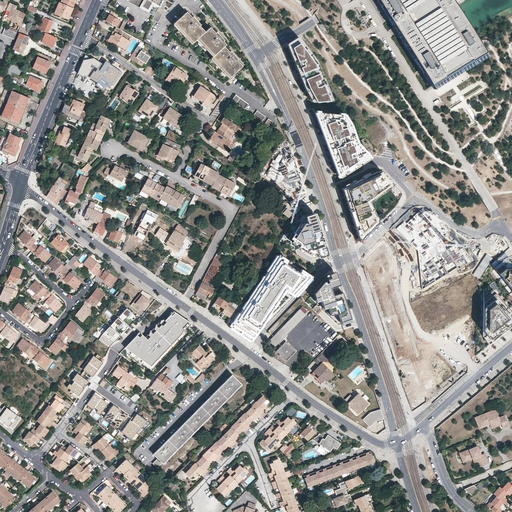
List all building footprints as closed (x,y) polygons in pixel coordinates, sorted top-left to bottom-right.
[(0,9),(5,12),(8,3),(9,2),(5,0),(2,0),(1,2),(0,1),(0,9)] [(154,14),(129,0),(125,0),(153,16),(154,14)] [(154,3),(148,0),(129,0),(154,14),(154,13),(156,10),(156,9),(158,7),(158,6),(154,3)] [(311,0),(317,8),(329,0),(311,0)] [(376,0),(431,85),(484,52),(451,0),(376,0)] [(32,2),(30,1),(26,10),(36,14),(37,10),(30,7),(32,2)] [(70,14),(72,8),(60,2),(59,2),(57,7),(63,9),(63,11),(70,14)] [(15,6),(8,3),(5,12),(3,16),(21,24),(25,14),(14,9),(15,6)] [(67,20),(70,14),(63,11),(63,9),(57,7),(54,14),(67,20)] [(111,10),(105,20),(116,27),(120,19),(117,18),(119,15),(111,10)] [(187,12),(186,12),(182,16),(175,22),(181,29),(187,36),(193,43),(197,39),(198,37),(205,32),(200,26),(200,25),(193,17),(192,17),(187,12)] [(45,17),(43,16),(37,29),(41,31),(44,32),(47,34),(52,22),(44,18),(45,17)] [(124,17),(119,28),(122,30),(127,20),(128,19),(124,17)] [(25,36),(29,26),(23,23),(22,25),(21,25),(18,32),(19,33),(12,50),(21,54),(28,37),(25,36)] [(119,28),(116,27),(109,40),(124,49),(131,36),(122,30),(119,28)] [(205,32),(198,37),(204,44),(209,49),(214,55),(225,46),(226,45),(223,41),(224,40),(217,32),(215,33),(210,27),(205,32)] [(14,40),(17,32),(8,28),(8,30),(4,28),(1,34),(14,40)] [(179,30),(186,38),(187,36),(181,29),(179,30)] [(47,34),(44,32),(43,33),(44,34),(41,42),(42,42),(44,43),(44,44),(47,45),(47,46),(52,48),(57,38),(47,34)] [(287,44),(315,102),(324,101),(329,101),(318,64),(298,37),(287,44)] [(138,44),(130,57),(141,65),(146,57),(137,51),(140,45),(138,44)] [(225,46),(214,55),(213,57),(222,67),(231,77),(243,66),(238,60),(239,59),(231,51),(230,52),(225,46)] [(45,74),(50,63),(35,56),(34,61),(35,61),(32,68),(45,74)] [(222,67),(213,57),(211,58),(220,68),(222,67)] [(93,70),(90,75),(98,80),(101,75),(109,81),(106,86),(108,87),(111,83),(113,84),(122,72),(118,69),(117,70),(109,64),(110,63),(106,60),(103,64),(101,63),(95,71),(93,70)] [(7,71),(19,76),(22,68),(10,63),(7,71)] [(152,68),(148,65),(144,71),(148,74),(150,76),(155,70),(152,68)] [(231,77),(222,67),(220,68),(229,78),(231,77)] [(187,75),(176,68),(173,72),(171,70),(165,79),(176,86),(179,81),(182,83),(185,78),(187,76),(187,75)] [(98,80),(106,86),(109,81),(101,75),(98,80)] [(41,87),(43,82),(29,76),(25,86),(30,88),(29,89),(36,91),(38,86),(41,87)] [(133,89),(127,85),(120,95),(124,98),(123,99),(131,104),(139,92),(134,88),(133,89)] [(215,95),(200,86),(193,96),(198,99),(196,101),(206,108),(215,95)] [(12,91),(6,103),(23,110),(28,98),(12,91)] [(231,100),(236,103),(240,97),(235,94),(231,100)] [(73,99),(70,106),(72,107),(70,111),(80,115),(85,104),(73,99)] [(158,106),(146,99),(138,111),(150,118),(158,106)] [(6,103),(1,116),(18,123),(23,110),(6,103)] [(65,104),(61,113),(68,116),(70,111),(72,107),(70,106),(65,104)] [(185,118),(169,107),(162,117),(178,128),(185,118)] [(70,111),(68,116),(79,120),(80,115),(70,111)] [(344,115),(316,112),(340,178),(370,158),(357,143),(350,124),(344,115)] [(104,132),(111,120),(101,115),(97,124),(94,122),(92,126),(104,132)] [(238,127),(223,117),(220,122),(223,124),(219,129),(220,130),(218,134),(214,131),(209,139),(220,146),(219,146),(225,150),(231,142),(228,140),(233,131),(235,132),(238,127)] [(64,126),(62,131),(61,135),(59,134),(56,142),(65,146),(69,137),(70,137),(73,130),(64,126)] [(92,126),(87,135),(100,141),(104,132),(92,126)] [(149,138),(134,130),(128,143),(132,145),(132,143),(143,149),(149,138)] [(16,146),(20,138),(9,134),(6,142),(7,143),(4,150),(9,152),(9,150),(15,153),(18,147),(16,146)] [(100,141),(87,135),(83,144),(92,148),(95,150),(100,141)] [(181,145),(166,138),(157,155),(162,158),(163,156),(173,161),(181,145)] [(373,149),(367,140),(363,140),(365,148),(368,153),(371,151),(373,155),(378,152),(375,148),(373,149)] [(92,148),(83,144),(77,156),(86,161),(92,148)] [(308,196),(290,146),(279,150),(264,178),(275,183),(292,193),(295,201),(308,196)] [(81,169),(87,172),(91,168),(87,163),(81,169)] [(201,163),(194,175),(204,180),(210,168),(201,163)] [(127,172),(115,165),(113,169),(107,166),(104,172),(122,182),(127,172)] [(134,176),(144,181),(148,172),(140,168),(138,173),(136,172),(134,176)] [(212,185),(217,174),(218,172),(210,168),(204,180),(212,185)] [(377,170),(345,187),(363,238),(377,224),(365,201),(389,184),(384,178),(387,176),(384,173),(380,175),(377,170)] [(226,179),(217,174),(212,185),(211,187),(220,191),(226,179)] [(74,217),(79,205),(82,198),(78,196),(80,193),(86,179),(79,176),(75,187),(76,188),(75,192),(69,189),(64,201),(68,203),(69,201),(76,203),(73,210),(74,210),(72,216),(74,217)] [(148,178),(141,191),(150,195),(157,183),(148,178)] [(229,196),(235,184),(226,179),(220,191),(229,196)] [(54,183),(46,195),(51,199),(56,204),(57,203),(60,199),(62,198),(66,191),(56,185),(54,183)] [(157,183),(150,195),(159,200),(160,198),(165,188),(157,183)] [(165,188),(160,198),(169,203),(175,191),(166,186),(165,188)] [(175,191),(169,203),(178,208),(184,196),(175,191)] [(242,201),(244,197),(235,193),(233,197),(242,201)] [(89,198),(84,196),(79,208),(83,210),(89,198)] [(180,209),(187,197),(184,196),(178,208),(180,209)] [(98,223),(102,213),(92,209),(88,207),(84,217),(87,218),(90,220),(98,223)] [(159,215),(148,210),(134,235),(143,240),(153,221),(155,222),(159,215)] [(111,215),(103,211),(103,212),(102,213),(98,223),(94,231),(93,233),(94,234),(97,236),(98,234),(95,233),(96,231),(99,233),(102,234),(111,215)] [(329,255),(315,213),(305,216),(308,223),(306,224),(306,223),(304,223),(293,240),(314,253),(316,253),(316,252),(317,251),(320,258),(329,255)] [(444,242),(417,214),(406,224),(404,222),(397,228),(417,249),(422,289),(457,267),(459,269),(472,261),(462,248),(458,251),(455,243),(446,250),(444,242)] [(188,231),(177,224),(171,235),(166,243),(178,251),(187,238),(185,236),(188,231)] [(109,238),(117,242),(118,242),(118,241),(121,242),(122,239),(120,238),(122,233),(125,234),(127,230),(120,227),(118,231),(112,229),(109,238)] [(171,235),(160,228),(156,236),(166,243),(171,235)] [(28,247),(23,252),(26,255),(35,245),(37,243),(34,239),(31,237),(25,231),(19,237),(25,243),(24,244),(28,247)] [(67,243),(57,234),(50,242),(60,251),(67,243)] [(393,263),(381,242),(366,254),(381,303),(398,294),(393,263)] [(70,245),(67,243),(60,251),(63,253),(70,245)] [(26,255),(29,258),(34,252),(37,255),(38,254),(44,261),(50,255),(40,245),(38,247),(35,245),(26,255)] [(82,262),(87,254),(83,252),(78,260),(82,262)] [(277,252),(229,325),(252,340),(290,302),(303,288),(313,276),(277,252)] [(223,257),(217,253),(211,264),(218,268),(223,257)] [(67,263),(71,266),(73,263),(76,260),(77,260),(73,256),(67,263)] [(103,267),(89,256),(84,263),(90,269),(94,272),(97,275),(103,267)] [(54,271),(60,277),(65,272),(62,269),(64,267),(54,258),(48,264),(55,270),(54,271)] [(218,270),(218,268),(211,264),(195,295),(203,298),(204,295),(206,296),(206,295),(211,297),(214,293),(212,292),(214,289),(208,285),(218,270)] [(497,270),(511,289),(511,266),(503,265),(497,270)] [(22,270),(14,266),(10,274),(9,274),(6,282),(16,286),(17,283),(20,284),(23,279),(19,277),(22,270)] [(117,278),(103,267),(97,275),(105,281),(105,280),(111,285),(117,278)] [(60,277),(67,283),(68,283),(74,288),(75,287),(80,282),(74,276),(76,274),(72,270),(68,274),(65,272),(60,277)] [(324,279),(313,293),(315,301),(339,324),(351,320),(341,290),(335,271),(328,273),(329,275),(326,276),(326,279),(324,279)] [(52,289),(49,287),(47,289),(43,286),(36,280),(30,287),(35,293),(32,296),(36,300),(39,296),(43,299),(49,292),(52,289)] [(0,296),(0,298),(8,302),(11,295),(15,297),(18,290),(15,289),(16,286),(6,282),(2,290),(3,290),(0,296)] [(511,326),(511,312),(490,286),(483,291),(482,335),(489,344),(511,326)] [(91,294),(86,301),(91,305),(93,307),(105,293),(98,287),(92,294),(91,294)] [(125,295),(121,291),(115,298),(120,301),(125,295)] [(49,292),(43,299),(46,302),(43,305),(47,308),(50,305),(55,311),(62,304),(55,298),(55,297),(49,292)] [(136,298),(130,305),(138,311),(141,308),(143,309),(146,306),(149,301),(143,296),(139,301),(138,300),(136,298)] [(227,303),(218,297),(215,302),(224,308),(222,311),(230,316),(232,313),(234,310),(226,305),(227,303)] [(86,301),(80,307),(81,308),(75,315),(82,321),(91,310),(89,308),(91,305),(86,301)] [(20,317),(27,322),(33,314),(18,303),(13,311),(20,316),(20,317)] [(136,317),(126,307),(118,316),(128,326),(136,317)] [(300,309),(273,336),(272,337),(278,343),(281,346),(276,351),(285,361),(295,351),(285,341),(284,342),(282,340),(284,337),(306,315),(300,309)] [(311,311),(309,313),(318,322),(320,320),(311,311)] [(190,324),(173,312),(147,339),(140,333),(125,348),(151,366),(190,324)] [(413,328),(404,312),(385,321),(409,396),(423,388),(420,362),(418,344),(413,328)] [(27,322),(33,327),(34,326),(41,331),(47,324),(33,314),(27,322)] [(127,327),(117,318),(110,325),(120,334),(127,327)] [(64,328),(59,334),(66,340),(68,337),(69,338),(77,327),(70,321),(65,328),(64,328)] [(470,358),(468,321),(443,329),(436,344),(431,360),(442,381),(470,358)] [(11,328),(4,323),(0,327),(0,332),(1,333),(6,336),(12,341),(18,334),(10,328),(11,328)] [(119,335),(108,326),(105,330),(102,334),(103,335),(99,339),(110,347),(114,342),(119,335)] [(59,334),(54,341),(49,348),(56,354),(61,348),(65,351),(68,347),(64,344),(65,343),(64,342),(66,340),(59,334)] [(278,343),(272,337),(269,341),(275,347),(278,343)] [(38,348),(31,343),(30,344),(23,338),(17,346),(24,351),(22,354),(27,357),(28,356),(30,358),(38,348)] [(199,359),(198,361),(201,364),(205,367),(214,358),(209,353),(207,354),(198,345),(192,352),(199,359)] [(45,354),(38,348),(30,358),(33,361),(32,362),(37,365),(39,362),(45,367),(51,360),(44,354),(45,354)] [(331,373),(322,363),(326,359),(322,354),(314,362),(319,367),(311,374),(316,379),(317,379),(321,383),(325,380),(331,373)] [(102,362),(93,355),(83,369),(92,376),(102,362)] [(135,381),(115,366),(110,374),(117,379),(114,383),(119,387),(121,384),(124,386),(126,383),(131,386),(135,381)] [(170,370),(166,367),(162,373),(161,373),(157,378),(156,377),(151,386),(156,391),(157,390),(163,394),(161,397),(169,403),(175,394),(168,388),(173,381),(166,376),(170,370)] [(88,381),(76,372),(71,380),(73,381),(83,388),(88,381)] [(180,373),(175,378),(180,382),(185,377),(180,373)] [(333,375),(331,373),(325,380),(326,381),(333,375)] [(242,384),(232,374),(153,453),(157,458),(153,463),(157,468),(162,463),(163,464),(242,384)] [(185,377),(194,385),(197,382),(188,374),(185,377)] [(103,388),(107,382),(102,379),(98,384),(103,388)] [(83,388),(73,381),(71,384),(69,383),(67,387),(78,395),(83,388)] [(101,396),(95,392),(86,405),(92,409),(93,407),(101,398),(101,396)] [(135,393),(130,398),(134,402),(139,397),(135,393)] [(359,393),(348,404),(358,414),(366,406),(368,407),(369,406),(368,405),(369,404),(359,393)] [(50,405),(57,411),(63,405),(60,403),(62,400),(56,395),(54,398),(55,399),(50,405)] [(267,399),(263,395),(257,402),(256,402),(253,405),(252,406),(253,406),(263,416),(265,414),(263,411),(262,410),(263,409),(267,405),(266,404),(265,402),(267,399)] [(104,400),(101,398),(93,407),(97,410),(96,411),(100,414),(108,402),(105,399),(104,400)] [(50,405),(48,404),(42,412),(52,420),(55,418),(53,416),(54,414),(57,411),(50,405)] [(119,409),(112,405),(103,418),(108,421),(109,419),(110,420),(118,410),(119,409)] [(253,406),(252,406),(251,405),(244,412),(245,413),(246,413),(253,406)] [(4,406),(1,409),(4,411),(0,415),(0,419),(12,428),(20,418),(4,406)] [(257,416),(258,417),(260,419),(261,418),(263,416),(253,406),(246,413),(252,420),(253,421),(256,418),(257,416)] [(494,408),(474,417),(476,424),(481,422),(484,422),(488,421),(494,422),(495,425),(500,423),(501,424),(502,427),(508,425),(503,414),(498,417),(494,408)] [(383,417),(380,409),(370,412),(363,419),(369,426),(375,420),(383,417)] [(122,413),(118,410),(110,420),(115,423),(114,425),(117,427),(126,415),(123,412),(122,413)] [(52,420),(42,412),(36,420),(39,423),(45,427),(47,423),(48,421),(50,423),(52,420)] [(130,419),(121,431),(130,439),(140,427),(141,427),(147,420),(137,413),(131,421),(130,419)] [(248,425),(249,423),(252,420),(246,413),(245,413),(238,420),(248,430),(250,428),(250,427),(249,426),(248,425)] [(288,417),(283,422),(282,423),(281,422),(279,420),(276,422),(279,426),(287,434),(291,429),(290,429),(296,423),(292,418),(291,419),(288,417)] [(82,419),(75,428),(83,434),(86,430),(87,428),(89,429),(91,426),(82,419)] [(242,430),(243,431),(245,432),(246,431),(248,430),(238,420),(231,427),(232,428),(238,434),(241,431),(242,430)] [(48,429),(45,427),(39,423),(36,427),(34,426),(30,431),(39,438),(41,436),(43,437),(48,429)] [(287,434),(279,426),(277,428),(275,430),(275,428),(272,426),(269,429),(281,440),(287,434)] [(301,434),(302,436),(307,440),(314,433),(308,426),(301,434)] [(75,428),(72,431),(74,433),(76,434),(73,438),(81,444),(87,437),(83,434),(75,428)] [(234,440),(236,438),(239,435),(238,434),(232,428),(224,435),(234,445),(236,443),(237,442),(235,440),(234,440)] [(268,437),(264,441),(263,439),(259,443),(264,447),(266,445),(270,450),(276,444),(277,444),(281,440),(269,429),(264,434),(268,437)] [(329,429),(327,433),(336,438),(338,435),(329,429)] [(30,431),(29,430),(23,439),(30,445),(33,441),(34,440),(37,442),(39,438),(30,431)] [(323,431),(312,439),(330,451),(334,446),(337,447),(341,442),(323,431)] [(229,445),(230,446),(232,447),(233,447),(234,445),(224,435),(217,442),(224,449),(225,449),(228,446),(229,445)] [(96,450),(98,449),(100,451),(108,444),(101,437),(94,443),(92,445),(96,450)] [(219,454),(220,452),(224,449),(217,442),(210,449),(220,459),(222,457),(222,456),(220,454),(219,454)] [(283,452),(287,456),(295,448),(292,445),(293,444),(292,443),(291,444),(288,447),(283,452)] [(66,448),(61,445),(59,447),(68,454),(72,457),(77,450),(69,444),(66,448)] [(108,444),(100,451),(108,460),(117,452),(114,449),(113,450),(111,447),(108,444)] [(481,454),(478,445),(459,452),(462,458),(466,456),(467,457),(472,455),(476,456),(478,460),(481,459),(483,465),(489,462),(485,452),(481,454)] [(54,455),(64,462),(68,458),(66,456),(68,454),(59,447),(56,452),(54,450),(52,453),(54,455)] [(0,448),(0,465),(4,469),(4,470),(21,482),(21,481),(29,487),(35,478),(31,474),(31,473),(26,468),(25,470),(14,462),(15,461),(9,456),(8,458),(4,454),(5,453),(0,449),(0,448)] [(214,458),(215,459),(217,461),(218,460),(220,459),(210,449),(203,456),(210,463),(213,460),(214,458)] [(375,462),(371,453),(369,454),(369,452),(362,454),(366,465),(375,462)] [(366,465),(362,454),(356,457),(356,459),(354,459),(358,468),(366,465)] [(63,468),(67,464),(64,462),(54,455),(52,457),(54,459),(53,461),(50,464),(58,470),(61,467),(63,468)] [(206,468),(208,467),(211,464),(210,463),(203,456),(196,463),(206,474),(208,472),(209,471),(207,469),(206,468)] [(269,463),(272,469),(272,471),(271,471),(268,473),(269,476),(273,475),(284,471),(282,465),(281,466),(278,458),(273,460),(273,461),(269,463)] [(358,468),(354,459),(352,460),(352,458),(345,461),(349,471),(358,468)] [(153,487),(126,459),(116,468),(119,471),(120,470),(124,473),(123,474),(127,478),(127,479),(132,484),(133,483),(142,492),(141,493),(143,496),(153,487)] [(349,471),(345,461),(339,463),(340,465),(338,466),(341,474),(349,471)] [(72,467),(69,469),(75,476),(87,466),(84,463),(80,466),(77,463),(72,467)] [(198,475),(198,474),(200,473),(201,474),(203,476),(204,476),(206,474),(196,463),(192,467),(192,468),(186,474),(189,478),(192,475),(193,477),(195,478),(198,475)] [(341,474),(338,466),(336,466),(335,464),(329,467),(333,477),(341,474)] [(87,466),(75,476),(78,480),(80,479),(82,481),(90,474),(87,470),(89,468),(87,466)] [(232,471),(230,469),(229,470),(227,472),(230,476),(238,483),(243,479),(242,478),(248,472),(244,467),(243,468),(240,466),(235,471),(233,473),(232,471)] [(333,477),(329,467),(322,469),(323,471),(321,472),(325,481),(333,477)] [(284,471),(273,475),(275,478),(275,480),(274,481),(271,482),(272,485),(287,479),(284,471)] [(325,481),(321,472),(319,473),(318,471),(312,473),(316,484),(325,481)] [(316,484),(312,473),(306,476),(306,478),(304,478),(307,487),(316,484)] [(238,483),(230,476),(228,478),(226,480),(225,478),(223,476),(220,478),(232,490),(238,483)] [(362,482),(360,476),(354,478),(357,484),(362,482)] [(232,490),(220,478),(218,480),(218,481),(220,484),(221,485),(220,486),(217,490),(224,497),(232,490)] [(357,484),(354,478),(342,482),(345,489),(357,484)] [(287,479),(272,485),(273,488),(276,487),(278,487),(279,489),(280,492),(290,488),(287,479)] [(511,490),(511,484),(507,480),(501,487),(506,492),(508,494),(511,490)] [(100,490),(107,484),(104,481),(97,487),(100,490)] [(0,501),(3,504),(2,505),(4,508),(15,499),(0,482),(0,501)] [(477,487),(473,484),(464,488),(471,494),(477,487)] [(506,492),(501,487),(498,485),(492,492),(495,495),(502,501),(505,503),(508,500),(503,495),(506,492)] [(118,511),(125,505),(106,486),(97,494),(101,498),(100,499),(105,504),(107,503),(114,511),(112,511),(118,511)] [(339,495),(336,487),(329,490),(331,497),(339,495)] [(290,488),(280,492),(275,494),(276,496),(276,497),(280,496),(281,495),(282,497),(283,501),(294,497),(290,488)] [(45,511),(60,500),(51,490),(48,493),(50,494),(42,501),(41,499),(35,505),(36,506),(28,511),(27,511),(26,511),(45,511)] [(352,500),(349,493),(344,495),(343,494),(330,499),(334,507),(350,501),(352,500)] [(154,511),(162,511),(169,506),(168,505),(171,502),(165,495),(151,509),(154,511)] [(372,511),(368,503),(365,495),(354,499),(356,505),(358,505),(361,511),(372,511)] [(502,501),(495,495),(492,498),(489,501),(488,500),(485,504),(494,511),(496,511),(499,510),(496,507),(498,505),(502,501)] [(294,497),(283,501),(278,503),(279,506),(283,505),(284,504),(285,506),(286,511),(290,511),(291,511),(296,511),(298,511),(295,503),(295,502),(294,497)] [(258,511),(257,511),(255,511),(253,511),(256,505),(249,502),(247,507),(246,506),(245,509),(243,506),(233,510),(233,511),(258,511)]
